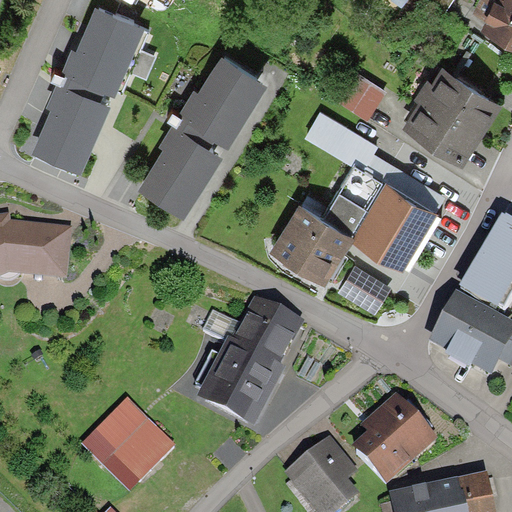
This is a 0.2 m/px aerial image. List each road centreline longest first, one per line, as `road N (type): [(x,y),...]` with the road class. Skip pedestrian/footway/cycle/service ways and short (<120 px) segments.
road 1 (residential): [(376,351),(282,292),(0,164)]
road 2 (residential): [(376,351),(200,511)]
road 3 (residential): [(494,181),(415,308),(376,351)]
road 4 (residential): [(511,437),(376,351)]
road 5 (residential): [(50,0),(0,116)]
